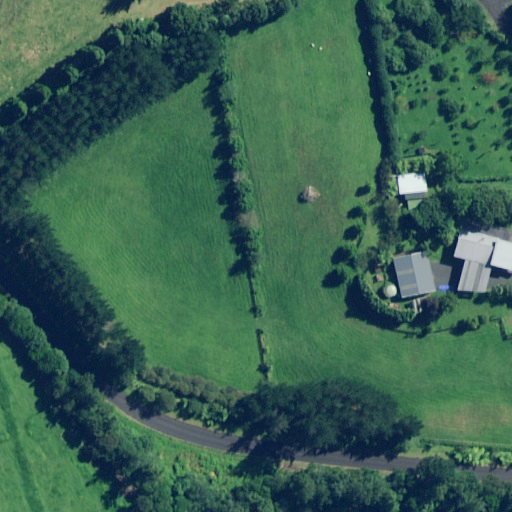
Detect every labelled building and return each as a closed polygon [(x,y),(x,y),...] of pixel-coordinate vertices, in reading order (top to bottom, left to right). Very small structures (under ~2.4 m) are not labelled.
[(422,168),(404,168),(404,177),(422,178),(422,168)] [(400,176),(392,175),(391,194),(399,195),(400,176)] [(404,191),(405,201),(408,201),(409,209),(426,207),(424,189),(404,191)] [(511,243),(461,229),(454,256),(466,260),(458,288),(484,295),(492,265),(511,270),(511,243)] [(435,291),(427,252),(394,259),(402,298),(435,291)]
